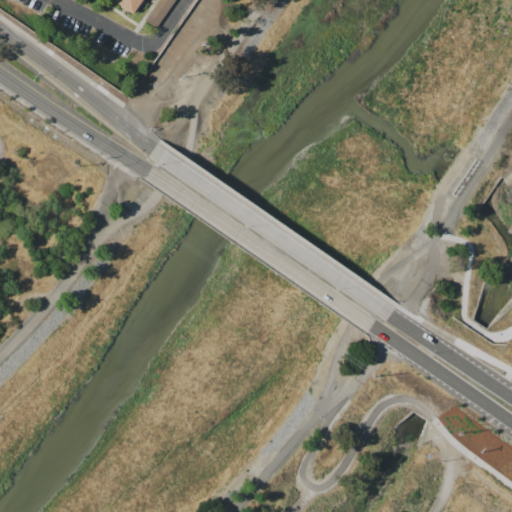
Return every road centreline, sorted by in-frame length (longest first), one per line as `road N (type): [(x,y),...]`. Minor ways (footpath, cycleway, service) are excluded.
road 1 (track): [(231,511),(322,405),(339,349),(376,287),(423,249),(511,118)]
road 2 (track): [(391,339),(336,401),(307,483),(323,489),(349,465),(376,416),(395,401),(414,405),(434,417),(449,451),(433,511)]
road 3 (track): [(228,50),(194,106),(187,153),(159,193),(99,233),(61,295),(0,355)]
road 4 (primary): [(390,315),(154,149)]
road 5 (primary): [(148,173),(371,326)]
road 6 (primary): [(154,149),(0,32)]
road 7 (primary): [(0,75),(148,173)]
road 8 (primary): [(371,326),(511,424)]
road 9 (primary): [(511,396),(390,315)]
